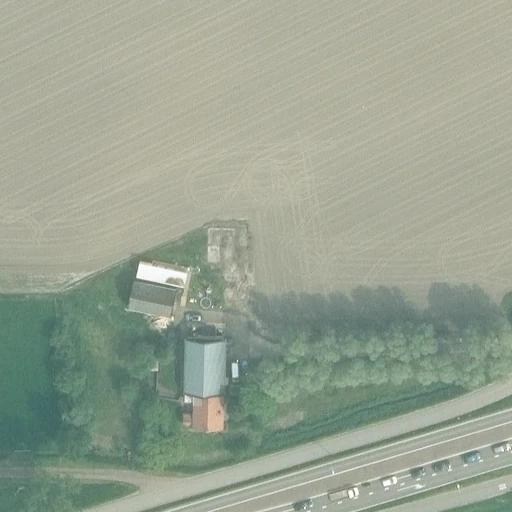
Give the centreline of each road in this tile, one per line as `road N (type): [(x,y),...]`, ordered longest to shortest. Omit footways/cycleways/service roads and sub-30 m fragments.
road 1 (unclassified): [(121,511),(455,413),(511,383)]
road 2 (primary): [(511,415),(188,511)]
road 3 (primary): [(274,511),(511,444)]
